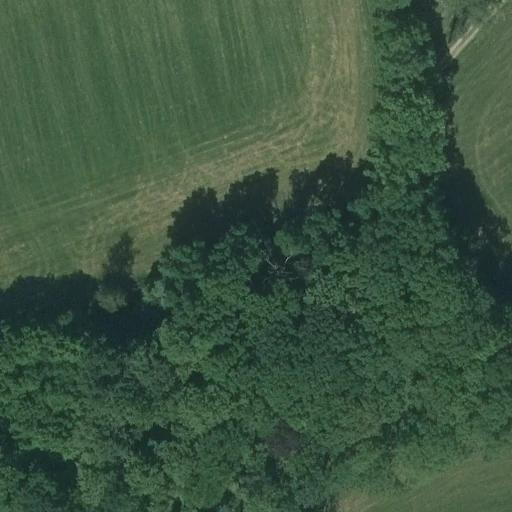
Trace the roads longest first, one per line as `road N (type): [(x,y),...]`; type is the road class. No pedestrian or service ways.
road 1 (tertiary): [(274,511),(362,302),(384,218),(395,131),(383,0)]
road 2 (track): [(328,389),(85,508)]
